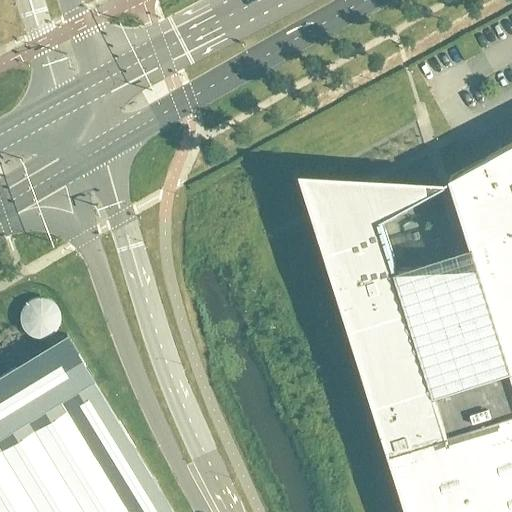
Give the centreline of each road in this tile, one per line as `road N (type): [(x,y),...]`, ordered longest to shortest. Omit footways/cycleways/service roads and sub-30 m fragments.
road 1 (unclassified): [(229,511),(168,366),(103,153)]
road 2 (unclassified): [(69,173),(147,402),(200,511)]
road 3 (secondary): [(103,153),(373,0)]
road 4 (secondary): [(258,0),(101,81)]
